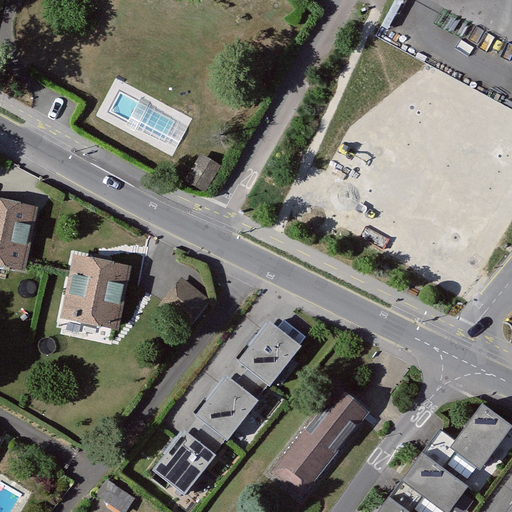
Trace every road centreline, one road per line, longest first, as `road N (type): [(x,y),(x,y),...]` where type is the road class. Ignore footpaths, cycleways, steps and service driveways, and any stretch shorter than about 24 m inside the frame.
road 1 (unclassified): [(206,236),(461,358)]
road 2 (residential): [(206,236),(336,0)]
road 3 (unclassified): [(0,126),(206,236)]
